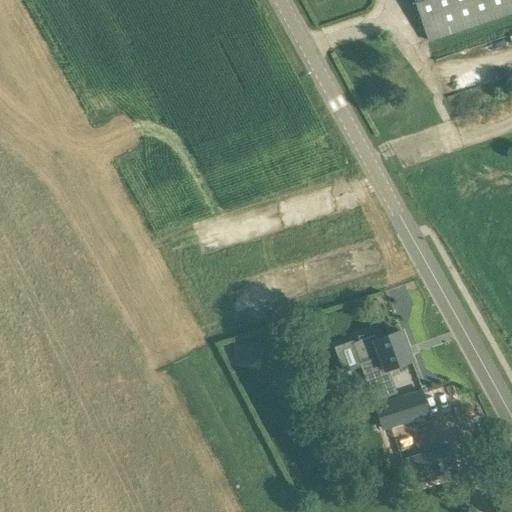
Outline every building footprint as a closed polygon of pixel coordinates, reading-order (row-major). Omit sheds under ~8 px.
[(511,11),(511,0),(414,0),(428,40),(511,11)] [(395,310),(413,303),(406,283),(387,290),(395,310)] [(385,368),(411,360),(400,330),(374,338),(373,335),(353,342),(360,363),(355,364),(362,383),(367,381),(368,371),(384,366),(385,368)] [(235,344),(232,360),(248,363),(250,347),(235,344)] [(384,402),(391,425),(429,413),(421,390),(384,402)] [(411,485),(431,477),(424,456),(423,453),(402,461),(411,485)]
